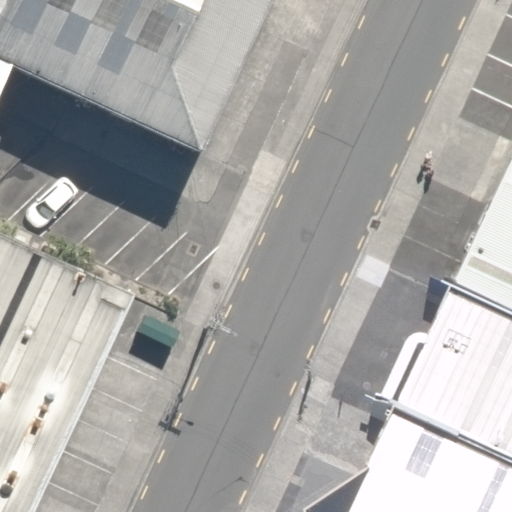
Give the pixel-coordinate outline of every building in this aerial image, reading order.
[(189,155),(261,0),(0,0),(0,68),(2,69),(189,155)] [(0,249),(0,511),(24,511),(121,305),(0,249)] [(511,269),(496,304),(511,311),(511,269)] [(440,425),(511,458),(511,311),(496,304),(440,425)] [(511,511),(511,458),(440,425),(398,511),(511,511)]
